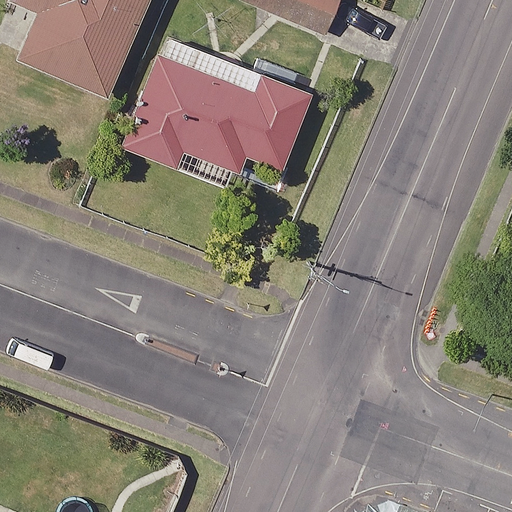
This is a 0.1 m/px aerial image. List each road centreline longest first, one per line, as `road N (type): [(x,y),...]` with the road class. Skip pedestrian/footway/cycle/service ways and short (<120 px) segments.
road 1 (tertiary): [(321,406),(492,0)]
road 2 (tertiary): [(0,282),(321,406)]
road 3 (tertiary): [(321,406),(511,477)]
